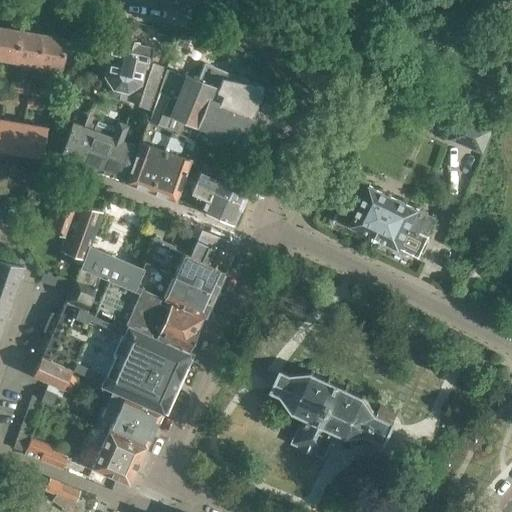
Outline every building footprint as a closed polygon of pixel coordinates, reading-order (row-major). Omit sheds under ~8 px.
[(0,57),(12,60),(17,29),(0,26),(0,57)] [(17,29),(12,60),(36,64),(41,33),(17,29)] [(41,33),(36,64),(61,68),(66,37),(41,33)] [(104,74),(101,91),(111,94),(111,95),(125,98),(125,97),(136,99),(139,99),(138,103),(150,106),(164,64),(152,62),(145,61),(145,60),(147,60),(150,47),(111,37),(108,51),(110,52),(104,74)] [(149,119),(148,121),(170,129),(197,138),(233,152),(238,141),(242,143),(253,116),(251,115),(263,85),(242,77),(243,74),(230,69),(229,72),(204,61),(197,79),(186,74),(185,75),(166,68),(149,119)] [(9,91),(25,94),(27,84),(10,81),(9,91)] [(41,97),(55,99),(57,88),(43,86),(41,97)] [(4,94),(2,105),(15,107),(17,96),(4,94)] [(25,109),(39,111),(41,100),(27,97),(25,109)] [(59,156),(81,164),(103,100),(103,99),(102,101),(92,97),(90,104),(92,104),(84,125),(73,121),(59,156)] [(449,139),(483,153),(493,126),(459,113),(449,139)] [(124,181),(149,190),(170,129),(148,121),(149,119),(147,118),(124,181)] [(0,119),(0,148),(20,152),(25,123),(0,119)] [(112,135),(99,171),(120,179),(133,143),(122,139),(127,123),(118,119),(112,135)] [(96,120),(81,164),(99,171),(112,135),(115,127),(96,120)] [(25,123),(20,152),(42,156),(47,127),(25,123)] [(170,129),(149,190),(174,199),(197,138),(170,129)] [(195,180),(242,203),(251,181),(220,167),(215,177),(200,170),(195,180)] [(242,203),(195,180),(190,192),(205,199),(201,209),(233,223),(242,203)] [(351,224),(419,257),(422,252),(423,252),(428,242),(427,241),(429,236),(427,235),(435,219),(427,215),(428,213),(370,185),(351,224)] [(84,257),(90,245),(102,209),(85,203),(86,199),(56,188),(41,225),(65,235),(60,248),(84,257)] [(203,239),(231,251),(235,241),(199,226),(197,230),(205,233),(203,239)] [(139,284),(204,313),(232,251),(231,251),(203,239),(198,237),(191,254),(170,245),(171,243),(154,236),(154,238),(151,237),(142,260),(144,261),(141,267),(132,288),(136,289),(139,284)] [(141,267),(90,245),(81,266),(132,288),(141,267)] [(0,281),(16,287),(23,268),(0,261),(0,281)] [(81,266),(65,300),(124,326),(126,322),(188,349),(204,313),(139,284),(136,289),(132,288),(81,266)] [(0,302),(10,306),(16,287),(0,281),(0,302)] [(45,331),(35,354),(40,356),(40,355),(79,372),(99,382),(107,385),(123,393),(160,410),(160,409),(161,409),(187,349),(188,349),(126,322),(124,326),(65,300),(64,301),(58,315),(51,311),(42,330),(45,331)] [(0,323),(4,325),(10,306),(0,302),(0,323)] [(79,372),(40,355),(31,374),(70,392),(79,372)] [(272,390),(282,394),(293,411),(306,417),(303,418),(292,442),(300,445),(299,446),(316,454),(317,453),(324,457),(336,432),(335,430),(347,435),(351,435),(352,445),(363,444),(363,434),(367,434),(386,442),(395,421),(377,413),(365,396),(312,371),(291,373),(282,369),(272,390)] [(105,401),(103,406),(152,428),(160,410),(123,393),(107,385),(101,399),(105,401)] [(40,400),(52,405),(56,394),(45,389),(40,400)] [(95,424),(108,430),(144,446),(144,445),(152,428),(103,406),(95,424)] [(144,446),(108,430),(91,467),(128,483),(144,446)] [(31,436),(24,453),(62,468),(67,455),(52,449),(54,445),(31,436)] [(44,490),(55,494),(64,483),(49,477),(44,490)] [(55,494),(51,500),(61,507),(60,508),(66,511),(75,511),(82,503),(78,500),(78,501),(75,499),(79,489),(64,483),(55,494)] [(0,511),(43,511),(41,510),(39,511),(38,511),(19,498),(11,510),(10,509),(7,511),(3,511),(1,510),(0,511)]
